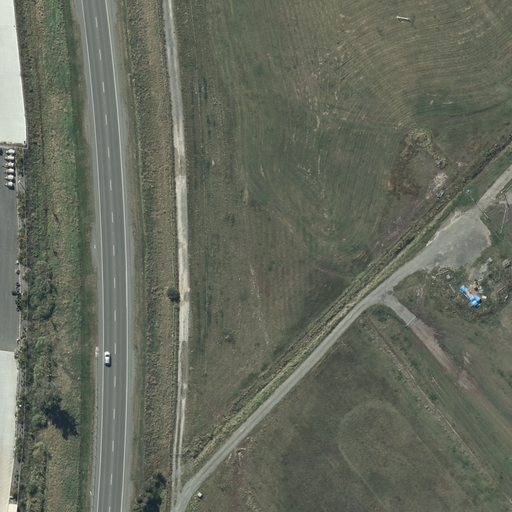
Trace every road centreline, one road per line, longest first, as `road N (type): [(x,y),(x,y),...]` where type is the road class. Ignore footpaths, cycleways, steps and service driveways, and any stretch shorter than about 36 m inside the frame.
road 1 (trunk): [(110,511),(111,184),(93,0)]
road 2 (track): [(177,511),(201,468),(511,170)]
